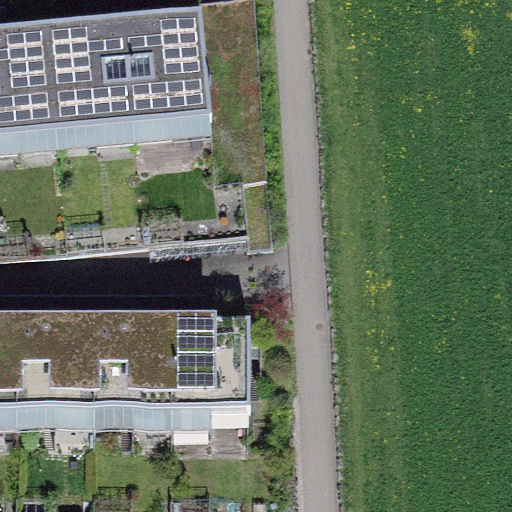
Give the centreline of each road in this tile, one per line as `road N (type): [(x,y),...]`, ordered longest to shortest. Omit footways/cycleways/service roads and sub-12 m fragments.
road 1 (residential): [(314,511),(277,0)]
road 2 (unknown): [(296,272),(0,292)]
